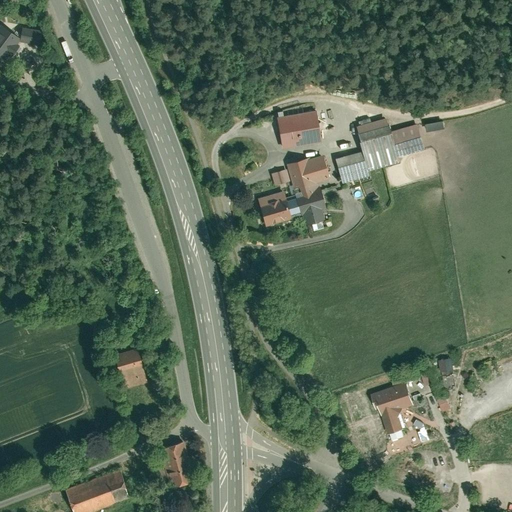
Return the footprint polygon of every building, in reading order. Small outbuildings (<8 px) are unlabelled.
[(1,27),(0,27),(0,55),(5,59),(19,39),(1,27)] [(43,32),(23,29),(21,41),(41,44),(43,32)] [(314,107),(276,114),(281,145),(319,139),(314,107)] [(386,115),(353,123),(360,149),(334,156),(340,182),(368,175),(366,169),(397,161),(395,156),(423,149),(416,121),(389,128),(386,115)] [(443,123),(426,126),(427,132),(444,129),(443,123)] [(284,161),(292,193),(316,185),(315,181),(327,178),(320,153),(304,157),(303,155),(284,161)] [(316,185),(292,193),(298,213),(303,212),(305,222),(322,218),(319,208),(324,207),(318,185),(316,185)] [(282,189),(256,196),(263,223),(298,213),(292,193),(284,195),(282,189)] [(137,346),(114,353),(123,381),(145,375),(137,346)] [(450,357),(439,359),(441,370),(452,368),(450,357)] [(418,369),(409,372),(411,377),(420,375),(418,369)] [(429,374),(423,375),(426,384),(431,382),(429,374)] [(415,404),(406,378),(365,392),(381,414),(387,431),(401,426),(396,411),(415,404)] [(446,397),(438,399),(443,413),(450,410),(446,397)] [(415,418),(413,423),(421,426),(423,421),(415,418)] [(137,428),(119,434),(123,445),(150,436),(145,421),(136,424),(137,428)] [(184,439),(161,446),(164,457),(160,459),(164,472),(169,470),(173,483),(196,477),(184,439)] [(119,471),(64,492),(72,511),(87,511),(128,497),(119,471)]
